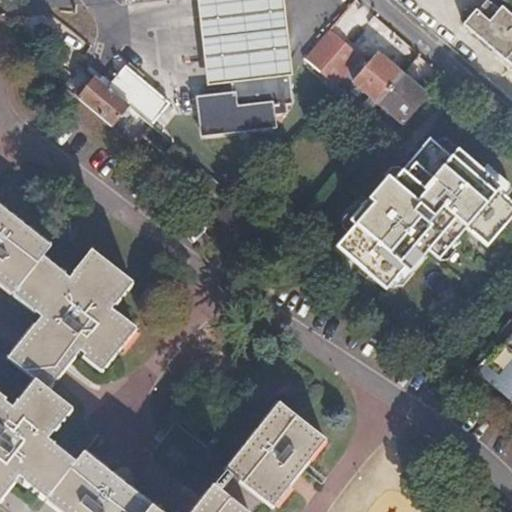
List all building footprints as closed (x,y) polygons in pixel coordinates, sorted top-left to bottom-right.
[(197,0),(206,85),(232,82),(231,80),(287,74),(287,76),(291,76),(288,47),(283,0),(197,0)] [(487,4),(480,13),(490,22),(498,13),(487,4)] [(495,51),(511,31),(511,15),(502,8),(498,13),(490,22),(480,13),(477,11),(464,25),(495,52),(495,51)] [(511,31),(495,51),(495,52),(506,61),(511,65),(511,31)] [(358,58),(327,32),(303,60),(334,86),(358,58)] [(378,103),(401,75),(386,62),(385,64),(374,55),(351,81),(378,103)] [(271,104),(272,114),(285,112),(284,108),(284,103),(290,102),(287,76),(287,74),(231,80),(232,82),(233,94),(237,93),(238,108),(271,104)] [(415,87),(401,75),(378,103),(402,123),(425,96),(414,88),(415,87)] [(76,101),(109,128),(126,108),(127,106),(94,78),(76,101)] [(274,127),(272,114),(271,104),(238,108),(237,93),(233,94),(197,97),(198,106),(201,135),(239,131),(240,139),(248,138),(247,130),(274,127)] [(428,140),(416,154),(392,183),(386,178),(378,187),(349,220),(354,225),(347,234),(336,246),(385,288),(396,276),(404,267),(409,272),(434,243),(445,252),(448,248),(465,228),(487,245),(502,228),(511,216),(511,204),(496,191),(500,187),(456,150),(449,159),(428,140)] [(0,278),(16,291),(42,258),(50,248),(0,207),(0,278)] [(145,511),(151,505),(87,453),(78,464),(50,440),(72,411),(49,390),(78,353),(80,354),(78,356),(101,374),(136,328),(111,309),(132,282),(91,250),(69,279),(42,258),(16,291),(43,313),(11,354),(37,375),(15,404),(7,398),(9,396),(0,388),(0,499),(19,475),(65,511),(145,511)] [(511,321),(496,339),(480,357),(482,359),(472,369),(511,402),(511,321)] [(280,400),(227,471),(266,501),(272,507),(326,437),(280,400)] [(257,511),(266,501),(227,471),(195,511),(160,511),(151,505),(145,511),(257,511)]
